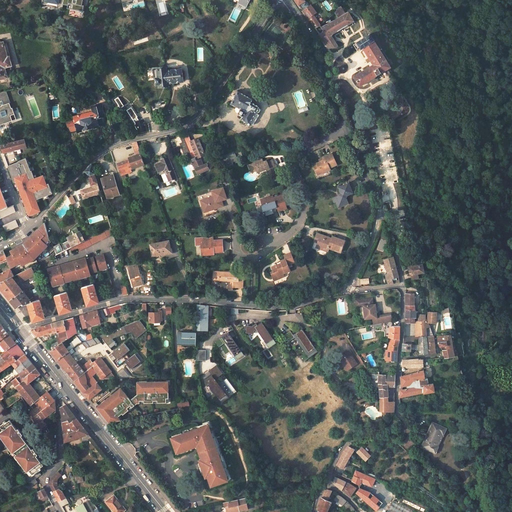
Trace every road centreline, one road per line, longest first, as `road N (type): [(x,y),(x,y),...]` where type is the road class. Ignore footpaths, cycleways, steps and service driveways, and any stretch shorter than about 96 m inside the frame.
road 1 (residential): [(276,0),(194,123),(112,146),(30,230)]
road 2 (residential): [(344,290),(282,306),(125,298),(20,332)]
road 3 (residential): [(347,128),(297,156),(301,215),(290,235),(256,256)]
road 4 (unknown): [(380,203),(393,186),(381,130),(351,85),(352,60)]
road 5 (primary): [(66,389),(165,511)]
road 6 (residential): [(286,0),(347,128)]
road 7 (residential): [(61,511),(44,478),(60,459),(58,397),(66,389)]
road 8 (residential): [(403,285),(395,414)]
road 9 (unknown): [(292,305),(288,319),(224,323),(210,343),(208,369)]
